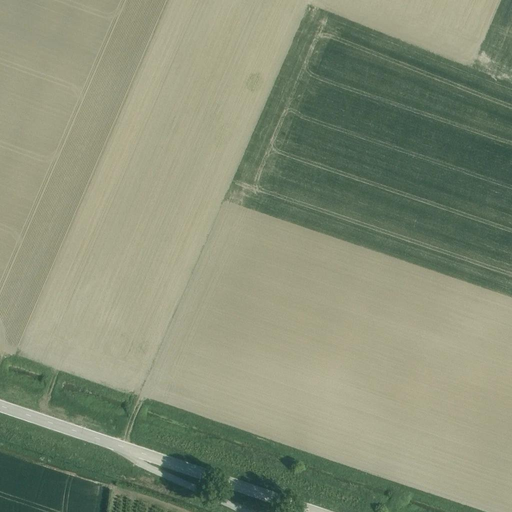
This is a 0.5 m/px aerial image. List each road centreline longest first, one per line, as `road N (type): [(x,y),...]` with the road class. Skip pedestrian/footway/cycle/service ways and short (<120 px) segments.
road 1 (tertiary): [(313,511),(126,448)]
road 2 (unclassified): [(244,511),(141,465),(126,448)]
road 3 (tertiary): [(126,448),(0,406)]
